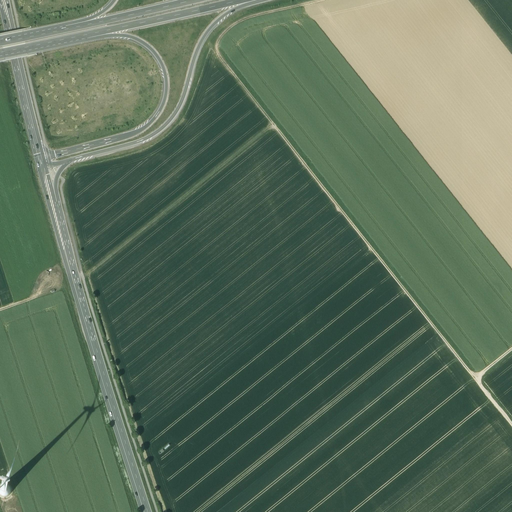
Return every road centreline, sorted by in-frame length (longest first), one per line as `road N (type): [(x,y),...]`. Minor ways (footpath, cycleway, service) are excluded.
road 1 (track): [(511,426),(272,124)]
road 2 (primary): [(146,511),(54,209)]
road 3 (trunk): [(76,38),(115,35),(145,44),(162,65),(166,94),(141,130),(39,159)]
road 4 (track): [(272,124),(75,282)]
road 5 (motorway): [(74,159),(141,141),(164,126),(206,32),(244,0)]
road 6 (track): [(63,288),(134,511)]
road 7 (motorway): [(76,38),(243,0)]
road 8 (primary): [(39,159),(2,0)]
road 9 (trunk): [(194,0),(62,30)]
